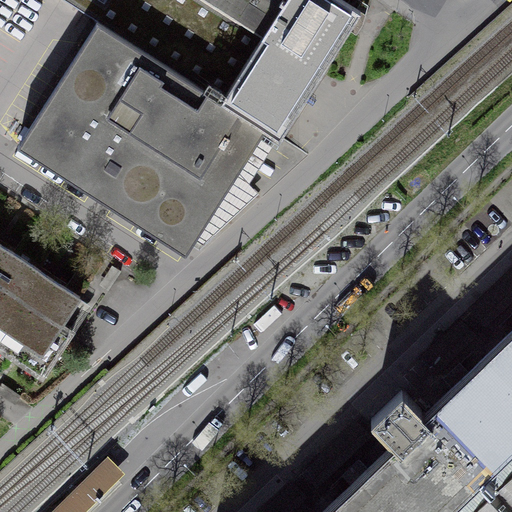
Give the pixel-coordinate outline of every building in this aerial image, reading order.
[(266,130),(286,141),(350,39),(362,19),(336,2),(332,0),(60,0),(98,23),(17,151),(187,259),(244,165),(266,130)] [(58,330),(80,296),(0,242),(0,343),(13,352),(41,371),(50,357),(51,357),(65,335),(58,330)] [(105,290),(118,271),(109,265),(96,284),(105,290)] [(511,511),(511,311),(510,313),(511,315),(511,330),(470,371),(460,360),(442,378),(452,388),(426,413),(402,389),(387,403),(372,418),(396,444),(369,471),(359,460),(343,475),(353,485),(324,511),(511,511)] [(20,392),(0,379),(0,391),(14,400),(20,392)] [(108,453),(50,511),(85,511),(126,471),(119,463),(108,453)]
